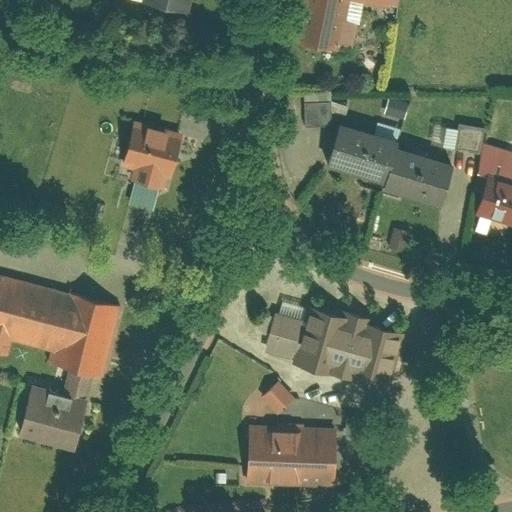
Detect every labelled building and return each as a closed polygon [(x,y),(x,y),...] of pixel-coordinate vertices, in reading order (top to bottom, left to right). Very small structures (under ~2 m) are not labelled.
[(143,0),(187,11),(190,0),(143,0)] [(301,0),(293,40),(339,49),(349,0),(301,0)] [(344,97),(303,96),(303,115),(344,116),(344,97)] [(404,118),(407,99),(386,96),(383,114),(404,118)] [(170,121),(122,107),(110,150),(158,164),(170,121)] [(335,118),(322,164),(383,181),(394,144),(397,135),(335,118)] [(484,129),(444,123),(441,144),(480,151),(484,129)] [(511,139),(509,139),(500,163),(511,166),(511,139)] [(450,160),(394,144),(383,181),(382,187),(437,203),(450,160)] [(511,176),(484,169),(472,212),(511,222),(511,219),(511,176)] [(101,378),(121,302),(0,269),(0,352),(5,354),(10,338),(49,348),(45,363),(66,368),(90,375),(101,378)] [(298,288),(279,356),(369,381),(388,313),(298,288)] [(14,435),(70,450),(90,375),(66,368),(60,390),(28,382),(14,435)] [(276,378),(259,395),(277,413),(293,396),(276,378)] [(242,483),(331,487),(334,424),(245,419),(242,483)]
